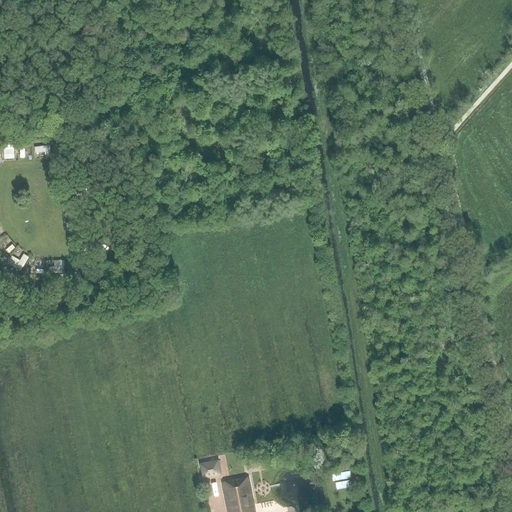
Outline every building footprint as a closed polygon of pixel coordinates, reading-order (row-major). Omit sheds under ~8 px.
[(52,136),(31,138),(33,160),(54,158),(52,136)] [(31,138),(19,140),(18,161),(33,160),(31,138)] [(0,143),(0,152),(3,161),(18,161),(19,140),(0,143)] [(76,163),(55,174),(60,186),(81,177),(76,163)] [(84,184),(75,186),(77,194),(86,192),(87,194),(94,193),(92,181),(84,182),(84,184)] [(80,209),(77,197),(58,201),(61,213),(80,209)] [(80,209),(61,213),(63,222),(82,218),(80,209)] [(82,218),(63,222),(67,239),(86,234),(82,218)] [(0,257),(3,261),(17,246),(6,234),(0,237),(0,257)] [(86,234),(67,239),(70,255),(90,250),(86,234)] [(20,274),(32,255),(17,246),(3,261),(20,274)] [(90,250),(70,255),(64,256),(66,279),(75,278),(95,269),(90,250)] [(46,281),(46,257),(32,255),(20,274),(34,281),(46,281)] [(66,279),(64,256),(46,257),(46,281),(66,279)] [(202,479),(221,475),(217,460),(199,463),(202,479)] [(341,462),(342,470),(351,468),(349,461),(341,462)] [(254,511),(248,478),(222,483),(227,511),(254,511)]
